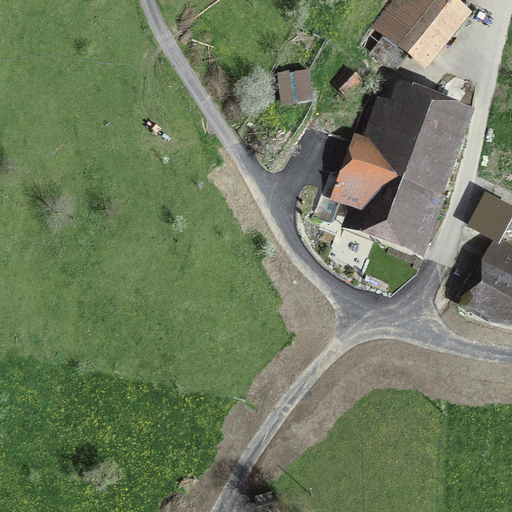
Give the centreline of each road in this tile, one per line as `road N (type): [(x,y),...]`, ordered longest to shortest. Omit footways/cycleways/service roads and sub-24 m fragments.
road 1 (unclassified): [(365,313),(291,241),(147,0)]
road 2 (unclassified): [(508,0),(444,251),(413,306)]
road 3 (unclassified): [(365,313),(281,409),(218,511)]
